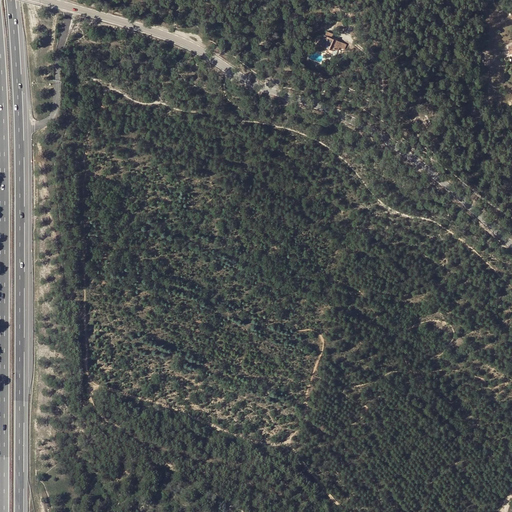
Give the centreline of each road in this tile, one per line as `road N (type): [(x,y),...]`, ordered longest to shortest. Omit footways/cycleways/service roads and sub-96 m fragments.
road 1 (motorway): [(21,511),(23,153),(14,0)]
road 2 (motorway): [(0,79),(2,511)]
road 3 (tertiary): [(511,241),(421,161),(331,108),(265,85)]
road 4 (tertiary): [(265,85),(142,26),(48,0)]
